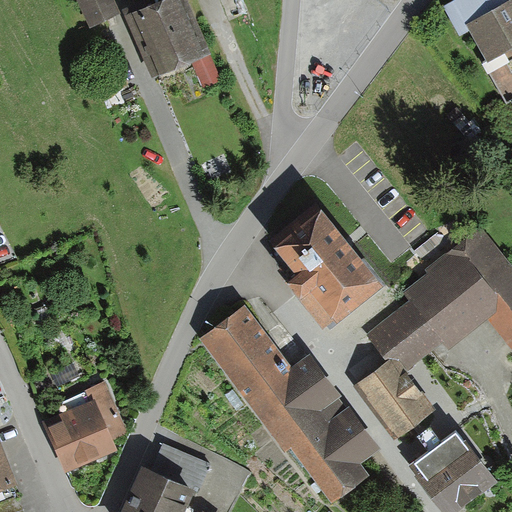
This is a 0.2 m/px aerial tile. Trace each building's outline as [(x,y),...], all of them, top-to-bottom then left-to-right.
[(79,0),(90,20),(120,5),(118,0),(79,0)] [(132,0),(124,4),(153,70),(213,44),(194,0),(132,0)] [(511,43),(510,41),(511,40),(511,0),(442,0),(458,29),(471,22),(488,54),(483,57),(489,67),(507,57),(511,54),(511,43)] [(222,78),(210,49),(191,57),(203,86),(222,78)] [(511,95),(511,65),(507,57),(489,67),(506,99),(511,95)] [(339,311),(386,273),(321,193),(274,232),(297,259),(287,267),(292,272),(301,284),(310,276),(339,311)] [(511,345),(511,256),(481,219),(425,265),(428,269),(404,288),(411,296),(368,331),(385,352),(401,354),(409,365),(442,338),(449,346),(487,315),(511,345)] [(301,284),(292,272),(286,278),(324,324),(339,311),(310,276),(301,284)] [(245,298),(199,333),(278,437),(339,391),(343,388),(311,345),(292,359),(245,298)] [(349,380),(394,438),(439,403),(409,365),(401,354),(385,352),(349,380)] [(56,370),(62,384),(85,374),(79,360),(56,370)] [(42,416),(65,467),(120,443),(116,434),(128,428),(105,378),(57,399),(61,407),(42,416)] [(346,400),(339,391),(278,437),(286,447),(291,443),(331,496),(369,467),(360,455),(381,439),(349,397),(346,400)] [(408,457),(449,509),(497,471),(457,419),(408,457)] [(0,511),(26,511),(13,480),(19,478),(0,432),(0,511)] [(115,511),(180,511),(188,495),(191,487),(198,490),(210,461),(161,440),(154,457),(141,452),(115,511)] [(188,511),(195,498),(188,495),(180,511),(188,511)]
